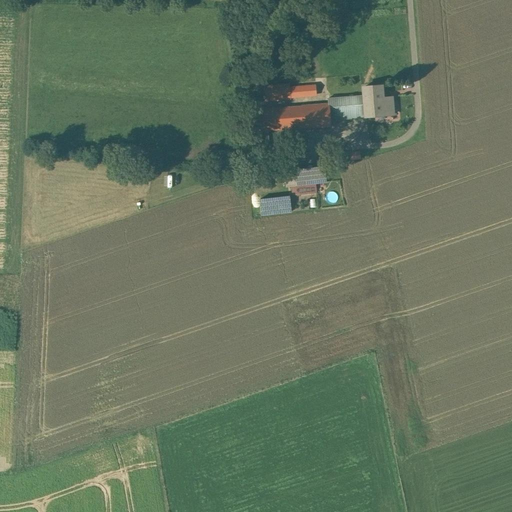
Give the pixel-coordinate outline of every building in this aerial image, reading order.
[(281,86),(264,87),(265,100),(290,98),(289,88),(288,79),(280,80),(281,86)] [(384,85),(361,86),(362,95),(363,118),(395,116),(393,96),(384,97),(384,85)] [(315,86),(289,88),(290,97),(316,95),(315,86)] [(333,97),(327,98),(329,120),(363,118),(362,95),(361,95),(333,97)] [(330,105),(255,110),(256,131),(268,130),(331,126),(330,105)] [(268,130),(256,131),(258,156),(270,155),(268,130)] [(360,151),(350,152),(351,160),(361,159),(360,151)] [(324,166),(284,170),(285,186),(326,182),(324,166)] [(316,183),(291,186),(292,195),(316,192),(316,183)] [(289,196),(259,199),(261,215),(291,211),(289,196)]
